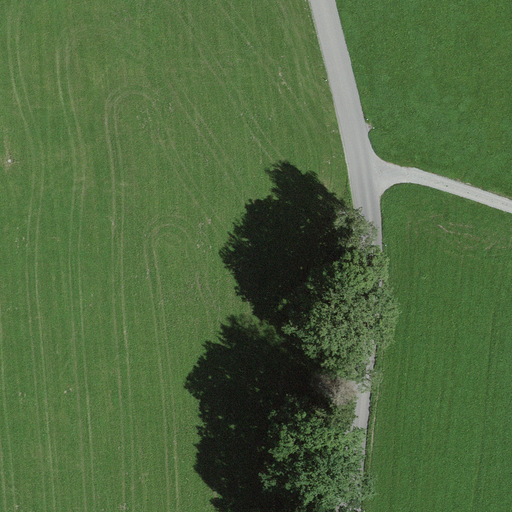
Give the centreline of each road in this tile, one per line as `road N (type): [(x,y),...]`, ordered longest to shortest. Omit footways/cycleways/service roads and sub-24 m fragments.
road 1 (unclassified): [(323,0),(366,173),(369,334),(353,511)]
road 2 (track): [(366,173),(422,178),(511,209)]
